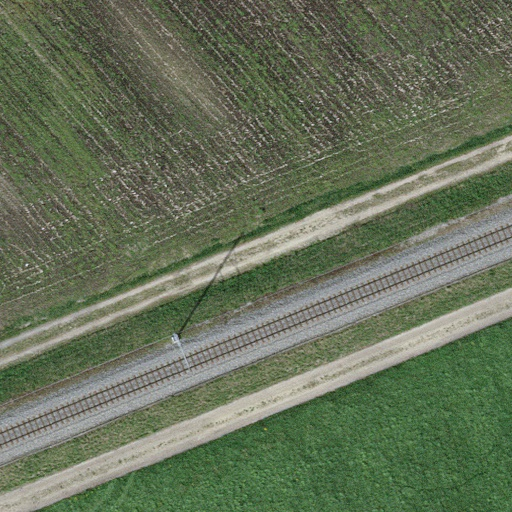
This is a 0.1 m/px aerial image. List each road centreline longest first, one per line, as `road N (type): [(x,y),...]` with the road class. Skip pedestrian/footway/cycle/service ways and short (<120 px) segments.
road 1 (track): [(0,362),(511,154)]
road 2 (track): [(15,511),(511,311)]
